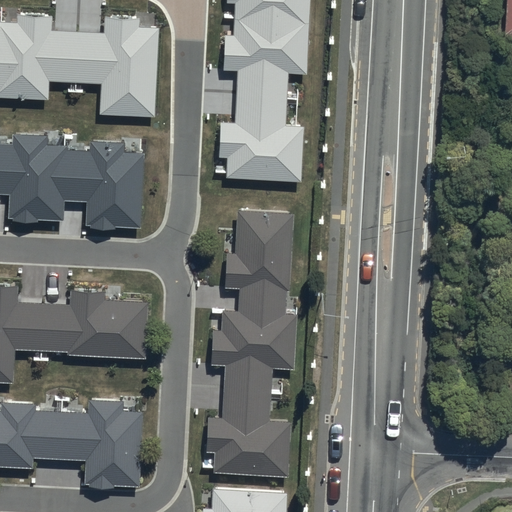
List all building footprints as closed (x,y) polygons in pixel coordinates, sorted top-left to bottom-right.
[(305,126),(287,126),(289,72),(308,73),(311,0),(227,0),(227,1),(235,1),(243,1),(242,36),(234,36),(225,35),(223,69),(241,70),(238,122),(222,121),(220,155),(228,155),(227,175),(236,176),(285,178),(303,178),(305,126)] [(511,0),(505,0),(503,37),(511,37),(511,0)] [(234,36),(242,36),(243,1),(235,1),(234,36)] [(20,13),(19,24),(0,22),(0,92),(15,94),(47,96),(49,78),(103,81),(101,113),(155,116),(160,28),(140,27),(141,17),(107,15),(106,25),(106,32),(52,28),(52,15),(20,13)] [(0,190),(11,191),(10,216),(65,219),(65,200),(87,201),(86,225),(143,228),(147,150),(125,149),(125,142),(93,141),(93,150),(68,148),(68,145),(45,144),(46,135),(16,133),(15,143),(0,141),(0,190)] [(290,285),(294,206),(237,203),(234,248),(226,247),(224,282),(239,282),(238,305),(222,304),(221,325),(213,324),(211,359),(225,360),(223,411),(209,410),(206,465),(286,470),(289,415),(269,414),(272,363),(292,364),(295,308),(285,308),(286,285),(290,285)] [(14,344),(144,350),(147,294),(105,292),(106,284),(70,283),(70,298),(16,295),(17,279),(0,277),(0,375),(13,376),(14,344)] [(0,460),(33,462),(33,452),(86,454),(85,478),(140,480),(143,404),(123,404),(124,394),(89,393),(88,405),(35,403),(35,397),(0,396),(0,405),(0,460)] [(286,511),(288,486),(203,481),(201,511),(286,511)]
